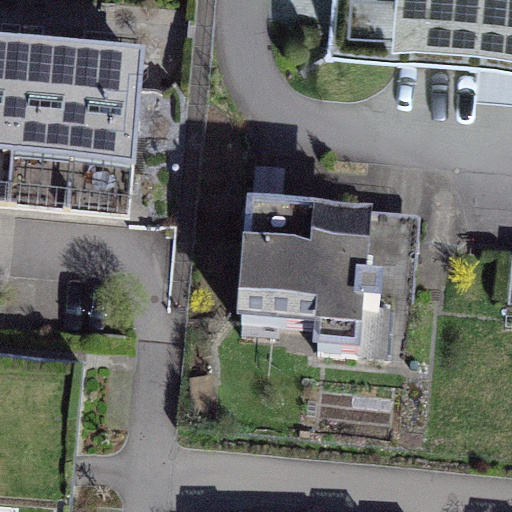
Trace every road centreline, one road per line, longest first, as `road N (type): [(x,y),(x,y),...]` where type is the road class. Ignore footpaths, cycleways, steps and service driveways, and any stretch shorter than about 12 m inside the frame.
road 1 (residential): [(248,0),(242,63),(327,140),(511,159)]
road 2 (residential): [(159,467),(170,282),(0,269)]
road 3 (residential): [(159,467),(511,498)]
